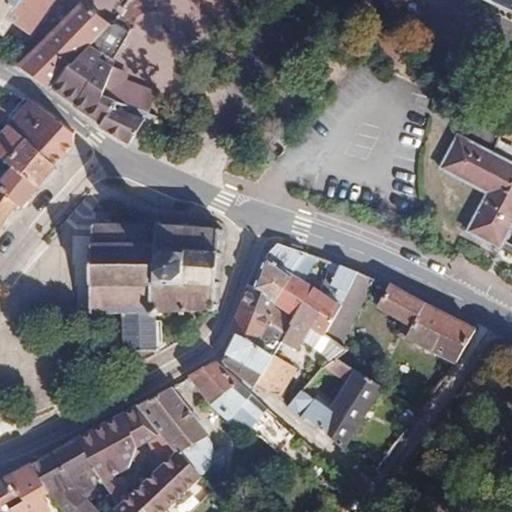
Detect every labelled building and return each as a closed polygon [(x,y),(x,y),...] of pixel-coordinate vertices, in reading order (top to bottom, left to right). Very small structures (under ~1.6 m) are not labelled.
[(0,0),(0,28),(7,18),(12,23),(30,36),(55,0),(0,0)] [(511,0),(489,0),(511,11),(511,0)] [(90,47),(109,26),(83,3),(20,66),(52,89),(90,47)] [(0,34),(4,36),(12,23),(7,18),(0,28),(0,34)] [(114,28),(110,25),(109,26),(90,47),(112,62),(129,34),(116,26),(114,28)] [(112,62),(90,47),(52,89),(75,104),(74,105),(101,123),(115,102),(105,96),(111,69),(113,63),(112,62)] [(130,73),(111,69),(105,96),(115,102),(150,114),(158,91),(127,80),(130,73)] [(454,91),(448,102),(464,109),(469,98),(454,91)] [(464,109),(448,102),(444,99),(440,106),(469,120),(472,112),(464,109)] [(9,126),(55,166),(62,143),(75,133),(31,101),(9,125),(9,126)] [(150,114),(115,102),(101,123),(99,125),(130,144),(131,142),(140,146),(160,117),(150,114)] [(0,123),(9,113),(0,107),(0,123)] [(0,157),(13,168),(36,187),(55,166),(9,126),(0,137),(0,157)] [(511,164),(507,162),(494,155),(458,136),(441,168),(488,193),(468,232),(511,255),(511,164)] [(498,145),(494,155),(507,162),(511,152),(498,145)] [(36,187),(13,168),(6,176),(0,171),(0,190),(15,204),(19,207),(36,187)] [(0,228),(15,204),(0,190),(0,228)] [(187,225),(187,221),(182,221),(182,225),(159,224),(159,220),(154,220),(154,225),(91,224),(91,245),(86,245),(86,249),(89,249),(88,280),(86,280),(86,285),(90,285),(89,313),(122,311),(122,316),(123,316),(124,347),(123,347),(123,352),(124,352),(124,353),(127,353),(127,352),(154,351),(154,353),(157,352),(157,351),(158,351),(158,347),(162,347),(161,320),(156,320),(156,311),(178,309),(178,314),(184,313),(184,311),(217,309),(218,302),(217,302),(218,285),(219,285),(219,280),(218,280),(219,257),(220,257),(221,252),(220,252),(221,233),(222,233),(222,228),(219,228),(219,225),(214,225),(214,227),(187,225)] [(266,257),(292,275),(306,253),(277,244),(266,257)] [(292,275),(305,282),(318,257),(306,253),(292,275)] [(249,283),(242,302),(268,316),(266,320),(286,334),(296,315),(275,301),(292,275),(266,257),(253,286),(249,283)] [(340,265),(330,286),(347,293),(358,272),(340,265)] [(340,346),(376,280),(358,272),(347,293),(341,306),(324,335),(340,346)] [(322,353),(330,362),(336,358),(346,350),(340,346),(324,335),(341,306),(305,282),(292,275),(275,301),(296,315),(286,334),(282,342),(298,351),(304,342),(322,353)] [(391,286),(379,308),(412,326),(406,338),(457,363),(475,331),(424,305),(391,286)] [(235,336),(236,334),(257,345),(256,346),(272,357),(273,356),(282,342),(286,334),(266,320),(268,316),(242,302),(230,333),(235,336)] [(222,362),(254,388),(256,385),(272,357),(256,346),(257,345),(236,334),(235,336),(229,348),(229,349),(222,362)] [(297,370),(273,356),(272,357),(256,385),(265,394),(281,397),(297,370)] [(306,418),(323,429),(343,451),(373,403),(392,416),(403,400),(336,358),(330,362),(323,367),(348,383),(330,412),(301,390),(287,408),(299,417),(304,420),(306,418)] [(216,363),(190,377),(211,405),(229,422),(227,424),(262,438),(278,453),(296,433),(216,363)] [(178,451),(199,477),(210,467),(213,448),(207,437),(210,436),(171,388),(140,405),(162,432),(178,451)] [(140,405),(76,440),(98,476),(101,481),(128,467),(135,448),(162,432),(140,405)] [(97,511),(87,501),(83,496),(74,480),(88,473),(91,479),(98,476),(76,440),(32,464),(49,492),(50,493),(67,511),(97,511)] [(167,511),(166,510),(200,478),(199,477),(178,451),(114,511),(167,511)] [(49,492),(32,464),(4,479),(12,490),(22,504),(11,511),(12,511),(49,511),(43,496),(49,492)] [(91,479),(88,473),(74,480),(83,496),(87,501),(95,487),(91,479)] [(4,479),(0,481),(0,511),(12,511),(11,511),(22,504),(12,490),(4,479)]
